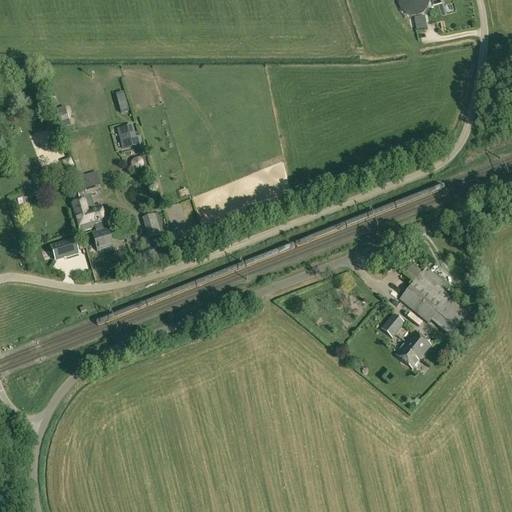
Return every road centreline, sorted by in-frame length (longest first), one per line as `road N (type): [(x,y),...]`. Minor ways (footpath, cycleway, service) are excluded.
road 1 (residential): [(0,279),(123,286),(427,171),(457,148),(469,120),(483,37),(478,0)]
road 2 (unclassified): [(42,425),(73,379),(109,352),(511,192)]
